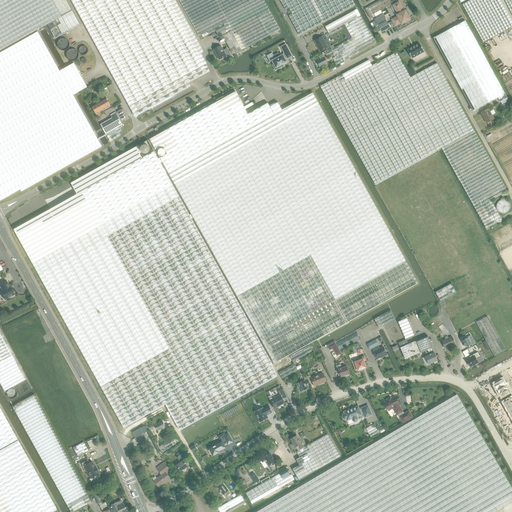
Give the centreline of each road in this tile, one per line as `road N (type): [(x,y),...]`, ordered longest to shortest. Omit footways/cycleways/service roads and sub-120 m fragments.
road 1 (unknown): [(138,127),(297,412)]
road 2 (tertiary): [(144,511),(99,408),(0,227)]
road 3 (unclassified): [(138,127),(230,78),(319,81),(421,25)]
road 4 (unclassified): [(153,511),(297,412),(382,382)]
road 5 (unclassified): [(511,191),(421,25)]
road 6 (unclassified): [(505,454),(464,385),(442,377),(382,382)]
road 7 (unclassified): [(138,127),(69,0)]
road 8 (unclassified): [(16,202),(138,127)]
